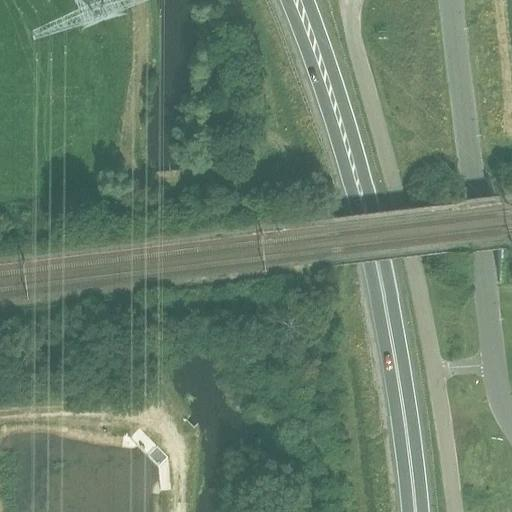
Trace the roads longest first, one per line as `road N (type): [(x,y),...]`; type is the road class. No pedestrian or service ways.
road 1 (unclassified): [(454,511),(424,321),(346,11),(352,0)]
road 2 (unclassified): [(449,0),(485,298),(511,426)]
road 3 (trunk): [(414,511),(389,334),(355,177)]
road 4 (trunk): [(283,0),(355,177)]
road 5 (trunk): [(355,177),(308,0)]
